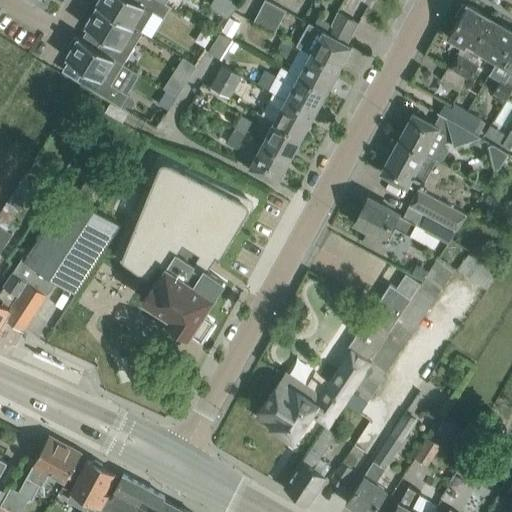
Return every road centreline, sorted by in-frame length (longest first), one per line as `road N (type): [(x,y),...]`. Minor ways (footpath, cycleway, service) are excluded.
road 1 (residential): [(165,457),(217,385),(430,0)]
road 2 (secondary): [(165,457),(0,376)]
